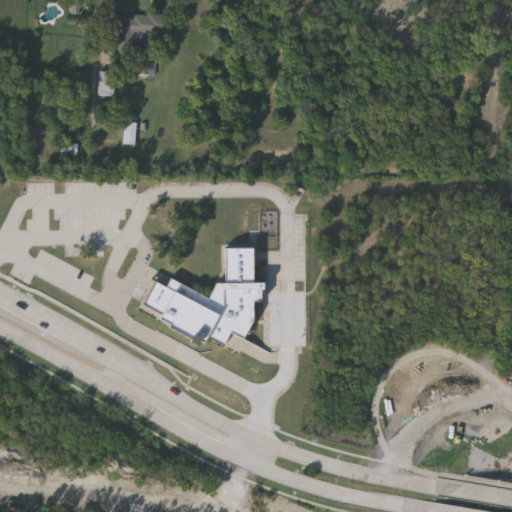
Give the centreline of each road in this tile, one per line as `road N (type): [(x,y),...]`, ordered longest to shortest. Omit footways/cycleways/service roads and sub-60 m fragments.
road 1 (secondary): [(0,325),(190,437),(278,476),(404,506)]
road 2 (secondary): [(437,488),(335,467),(252,438),(100,354)]
